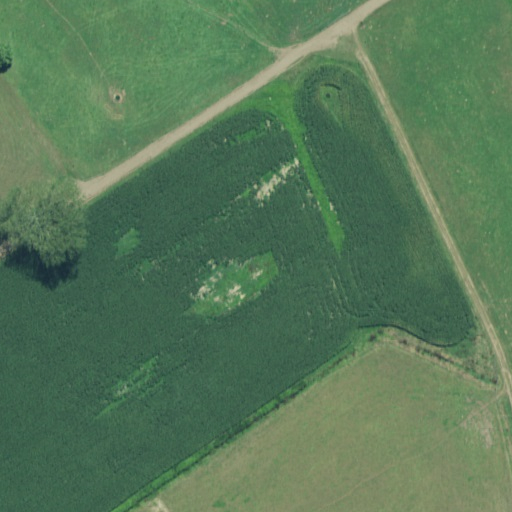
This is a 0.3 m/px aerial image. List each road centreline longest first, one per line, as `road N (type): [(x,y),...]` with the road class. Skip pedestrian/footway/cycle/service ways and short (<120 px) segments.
road 1 (track): [(378,0),(0,247)]
road 2 (track): [(511,381),(347,19)]
